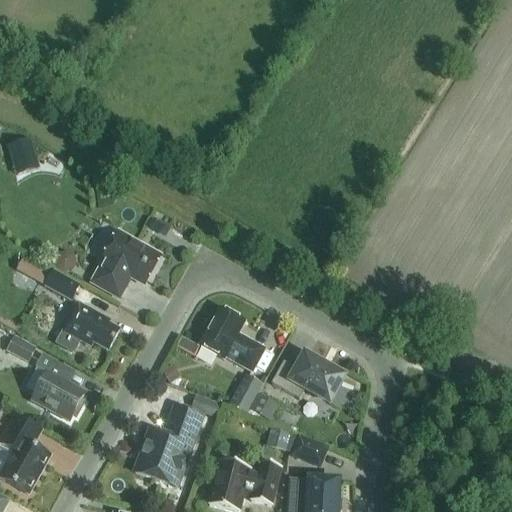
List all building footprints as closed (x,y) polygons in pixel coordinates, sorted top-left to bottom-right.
[(159,260),(116,235),(101,263),(103,264),(91,286),(117,300),(129,279),(144,287),(159,260)] [(52,274),(44,289),(70,303),(79,288),(52,274)] [(78,307),(57,345),(74,354),(80,344),(90,349),(92,346),(107,354),(119,333),(107,327),(109,323),(78,307)] [(237,338),(244,325),(218,311),(197,348),(223,363),(224,361),(251,376),(265,352),(252,345),(251,346),(237,338)] [(14,337),(9,347),(19,353),(17,359),(27,365),(36,349),(14,337)] [(41,356),(35,369),(47,375),(32,403),(69,424),(72,417),(76,419),(84,404),(81,402),(84,396),(57,381),(64,369),(41,356)] [(304,392),(328,406),(343,380),(303,358),(296,372),(282,364),(270,386),(298,402),(304,392)] [(227,407),(246,417),(263,387),(244,376),(227,407)] [(271,425),(280,409),(258,396),(249,413),(271,425)] [(217,421),(222,409),(195,398),(190,410),(217,421)] [(134,475),(176,490),(201,419),(175,410),(164,438),(149,433),(134,475)] [(15,419),(0,444),(0,445),(14,454),(0,479),(0,481),(27,497),(49,459),(31,449),(40,433),(15,419)] [(285,453),(289,435),(270,430),(265,448),(285,453)] [(298,439),(291,458),(319,469),(326,450),(298,439)] [(270,509),(280,470),(260,465),(257,477),(248,474),(249,471),(220,463),(208,508),(224,511),(238,511),(243,495),(252,497),(250,503),(270,509)] [(290,482),(287,511),(336,511),(338,483),(307,482),(307,483),(290,482)]
